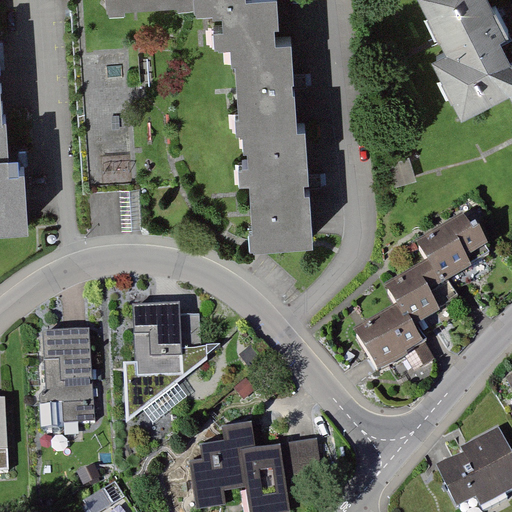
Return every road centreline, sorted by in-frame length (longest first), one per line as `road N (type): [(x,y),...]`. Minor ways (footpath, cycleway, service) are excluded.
road 1 (residential): [(387,451),(233,290),(191,269),(141,259),(79,266),(0,317)]
road 2 (residential): [(511,326),(387,451)]
